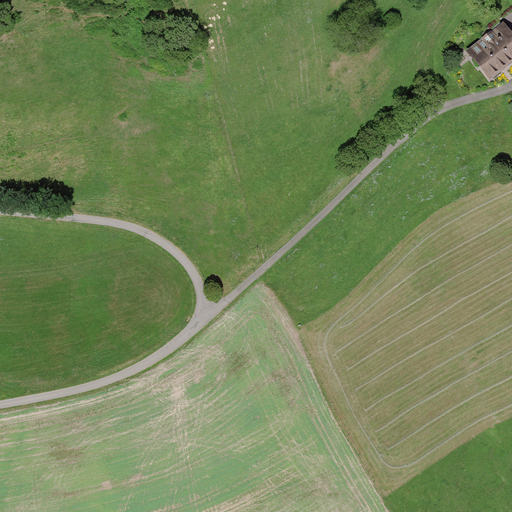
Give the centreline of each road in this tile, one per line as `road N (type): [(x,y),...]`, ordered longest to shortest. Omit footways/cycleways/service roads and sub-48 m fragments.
road 1 (track): [(511,86),(427,117),(175,347),(64,393),(0,403)]
road 2 (track): [(212,316),(180,260),(134,228),(0,211)]
